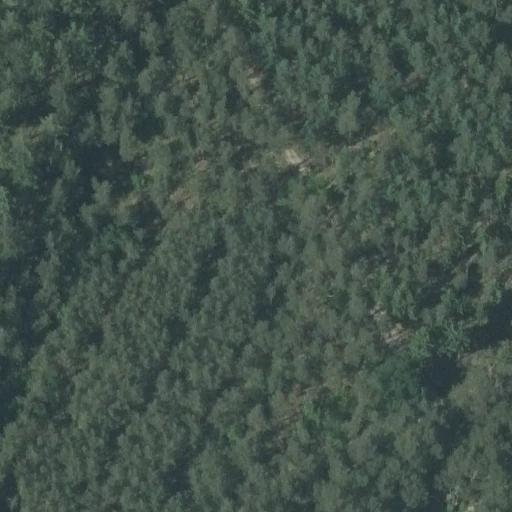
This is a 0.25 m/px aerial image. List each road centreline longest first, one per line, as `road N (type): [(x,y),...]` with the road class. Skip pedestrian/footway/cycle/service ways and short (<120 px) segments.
road 1 (track): [(437,405),(204,0)]
road 2 (track): [(511,376),(321,449),(260,486),(237,511)]
